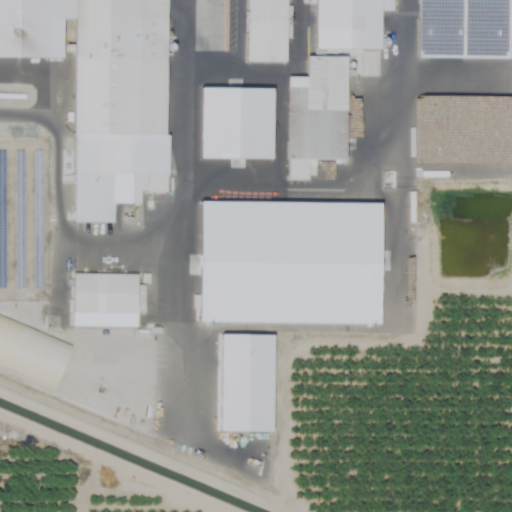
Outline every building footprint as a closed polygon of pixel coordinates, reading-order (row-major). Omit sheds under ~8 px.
[(0,0),(0,57),(61,57),(61,19),(74,19),(73,222),(113,222),(113,203),(140,203),(140,192),(165,192),(166,0),(0,0)] [(245,0),(245,61),(284,62),(285,37),(290,37),(290,6),(285,6),(285,0),(245,0)] [(378,49),(379,10),(392,11),(391,0),(313,0),(313,48),(378,49)] [(286,77),(286,177),(314,178),(314,160),(344,160),(345,56),(306,56),(305,77),(286,77)] [(270,159),(271,88),(200,87),(199,158),(270,159)] [(71,325),(135,326),(136,313),(143,313),(143,285),(136,285),(136,274),(72,273),(71,325)] [(0,365),(53,387),(70,344),(0,316),(0,365)] [(270,432),(272,335),(219,334),(218,431),(270,432)]
